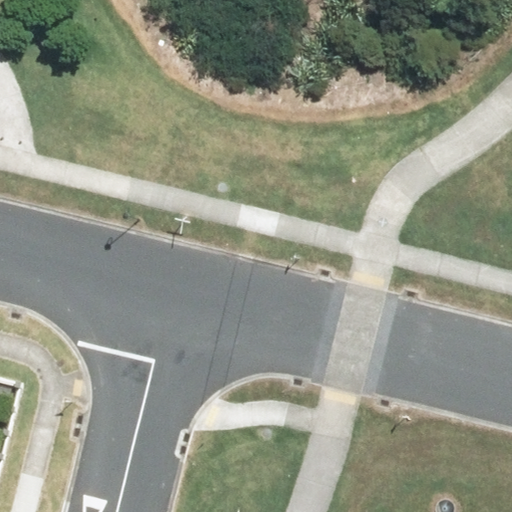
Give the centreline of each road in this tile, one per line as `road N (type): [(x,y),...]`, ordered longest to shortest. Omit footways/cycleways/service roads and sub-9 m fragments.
road 1 (residential): [(511,373),(171,292)]
road 2 (residential): [(171,292),(115,511)]
road 3 (residential): [(171,292),(0,248)]
